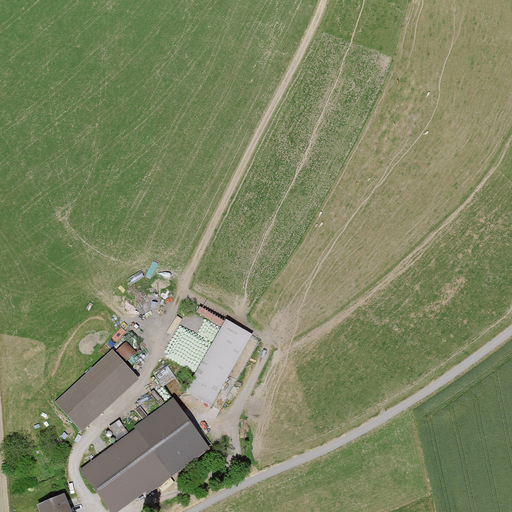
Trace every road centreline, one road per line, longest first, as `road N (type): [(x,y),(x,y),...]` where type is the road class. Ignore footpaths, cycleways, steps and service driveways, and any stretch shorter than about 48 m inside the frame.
road 1 (unclassified): [(185,511),(388,417),(511,332)]
road 2 (unknown): [(146,388),(105,425),(81,465),(92,511)]
